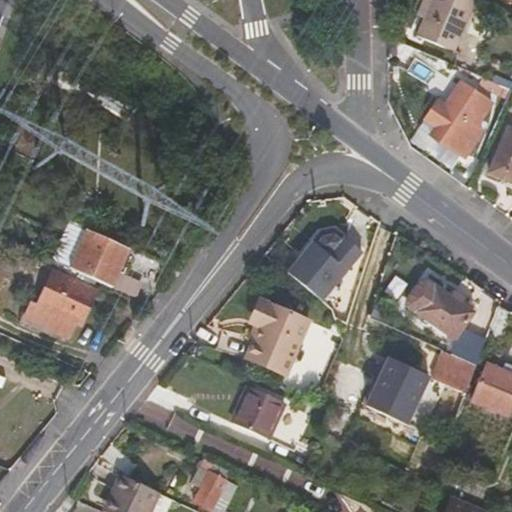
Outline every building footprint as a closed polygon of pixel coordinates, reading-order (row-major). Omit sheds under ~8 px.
[(426,0),(420,14),(428,19),(436,0),(426,0)] [(459,50),(478,0),(436,0),(428,19),(422,35),(459,50)] [(435,128),(468,152),(487,128),(481,122),(497,100),(467,78),(463,82),(444,67),(436,78),(454,93),(449,100),(443,95),(429,113),(440,121),(435,128)] [(126,105),(62,71),(56,83),(119,117),(126,105)] [(484,168),(501,175),(506,166),(511,168),(511,125),(505,122),(484,168)] [(511,168),(506,166),(501,175),(511,179),(511,168)] [(91,231),(75,266),(115,283),(131,248),(91,231)] [(319,235),(313,243),(317,246),(321,241),(334,240),(340,244),(343,241),(335,234),(319,235)] [(284,271),(322,302),(360,255),(343,241),(340,244),(334,240),(321,241),(317,246),(313,243),(299,260),(295,258),(284,271)] [(30,313),(76,332),(80,322),(86,325),(101,292),(56,274),(42,305),(34,302),(30,313)] [(425,281),(406,307),(453,340),(461,330),(473,314),(459,304),(450,298),(425,281)] [(462,300),(453,294),(450,298),(459,304),(462,300)] [(257,351),(296,369),(315,321),(270,300),(254,337),(262,339),(257,351)] [(511,308),(499,303),(491,327),(503,330),(511,308)] [(74,336),(76,332),(30,313),(29,316),(74,336)] [(485,342),(461,330),(453,340),(450,356),(475,368),(485,342)] [(293,377),(296,369),(257,351),(253,359),(293,377)] [(453,426),(475,368),(450,356),(442,352),(433,376),(426,373),(424,377),(427,378),(448,387),(439,410),(451,415),(448,424),(453,426)] [(368,409),(407,426),(427,378),(424,377),(388,362),(368,409)] [(511,375),(486,364),(470,403),(507,418),(511,404),(511,375)] [(270,437),(285,401),(249,385),(233,421),(270,437)] [(313,414),(285,401),(270,437),(297,448),(313,414)] [(230,471),(209,460),(190,504),(204,511),(227,511),(238,488),(226,481),(230,471)] [(120,488),(107,511),(158,511),(159,509),(149,506),(151,501),(120,488)] [(450,502),(447,510),(452,511),(469,511),(470,510),(450,502)]
